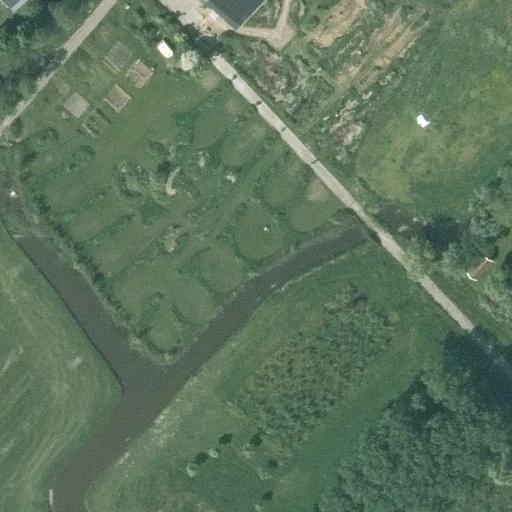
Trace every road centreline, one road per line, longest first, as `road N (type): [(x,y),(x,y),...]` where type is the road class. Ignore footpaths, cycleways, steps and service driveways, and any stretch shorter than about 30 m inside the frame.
road 1 (track): [(169,0),(511,377)]
road 2 (track): [(110,0),(0,128)]
